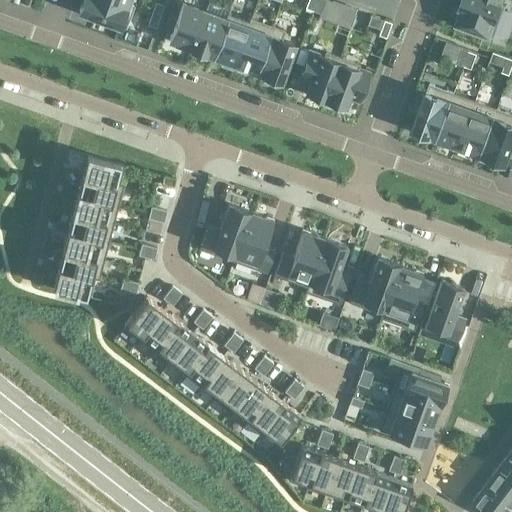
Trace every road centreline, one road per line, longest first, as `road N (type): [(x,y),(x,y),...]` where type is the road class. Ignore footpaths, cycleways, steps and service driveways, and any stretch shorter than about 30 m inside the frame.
road 1 (residential): [(375,155),(47,41)]
road 2 (residential): [(201,146),(173,235),(174,259),(339,391)]
road 3 (residential): [(0,72),(201,146)]
road 4 (secondary): [(158,511),(0,390)]
road 5 (residential): [(201,146),(360,199)]
road 6 (residential): [(375,155),(431,0)]
road 7 (residential): [(360,199),(511,254)]
road 8 (residential): [(511,203),(375,155)]
